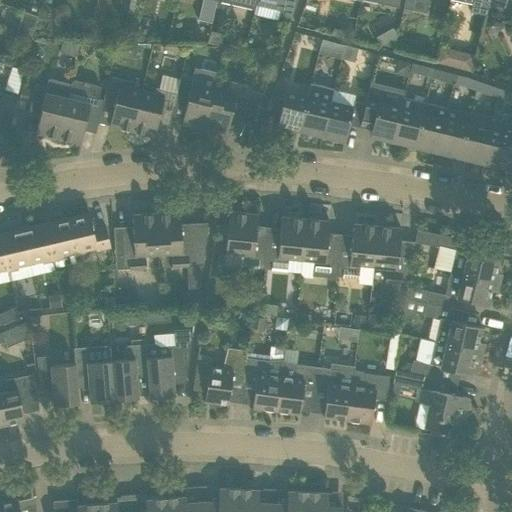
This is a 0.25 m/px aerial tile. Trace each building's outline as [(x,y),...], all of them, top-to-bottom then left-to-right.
[(130,0),(127,13),(134,14),(137,0),(130,0)] [(202,0),(198,20),(211,23),(216,0),(202,0)] [(216,0),(254,10),(255,4),(256,0),(216,0)] [(256,0),(255,4),(280,10),(279,15),(290,18),(296,0),(256,0)] [(404,0),(403,8),(413,10),(414,0),(404,0)] [(457,0),(472,3),(470,12),(485,15),(485,14),(486,14),(489,1),(488,0),(457,0)] [(17,31),(32,37),(39,17),(23,11),(17,31)] [(497,20),(491,19),(486,20),(484,26),(487,31),(492,33),(497,32),(499,26),(497,20)] [(322,39),(318,52),(340,58),(344,45),(322,39)] [(440,49),(435,66),(470,75),(474,58),(440,49)] [(409,71),(419,74),(431,77),(433,68),(411,63),(409,71)] [(195,68),(192,77),(181,74),(176,93),(175,102),(186,105),(181,124),(204,129),(214,88),(218,73),(195,68)] [(431,77),(443,80),(453,83),(455,74),(433,68),(431,77)] [(109,76),(103,100),(102,104),(114,107),(109,126),(131,131),(141,90),(128,87),(130,81),(109,76)] [(466,77),(463,85),(475,89),(478,81),(466,77)] [(73,79),(72,84),(68,98),(68,97),(58,138),(80,144),(85,125),(96,128),(102,104),(103,100),(99,99),(102,86),(73,79)] [(214,88),(204,129),(226,134),(231,115),(253,121),(263,93),(252,90),(253,86),(229,80),(227,91),(214,88)] [(68,98),(72,84),(58,81),(52,84),(49,83),(48,87),(35,83),(28,111),(40,114),(35,133),(58,138),(68,97),(68,98)] [(475,89),(487,94),(497,97),(499,89),(478,81),(475,89)] [(287,85),(277,83),(276,82),(266,109),(280,112),(276,125),(299,131),(308,96),(307,96),(285,91),(287,85)] [(308,96),(299,131),(321,136),(330,101),(331,101),(334,88),(311,83),(307,96),(308,96)] [(365,104),(360,127),(371,130),(370,133),(376,135),(374,137),(392,141),(400,107),(403,97),(402,97),(404,91),(382,86),(380,94),(368,91),(365,104)] [(154,93),(141,90),(131,131),(154,136),(158,118),(170,121),(174,102),(175,102),(176,93),(156,87),(154,93)] [(22,88),(18,102),(26,104),(29,90),(22,88)] [(497,97),(506,100),(511,102),(511,92),(499,89),(497,97)] [(0,131),(8,134),(13,115),(17,98),(0,92),(0,131)] [(400,107),(392,141),(414,147),(425,103),(403,97),(400,107)] [(340,137),(345,138),(348,124),(360,127),(365,104),(353,101),(352,107),(331,101),(330,101),(321,136),(339,140),(340,137)] [(425,103),(414,147),(436,152),(445,117),(447,108),(425,103)] [(445,117),(436,152),(459,157),(467,123),(469,113),(447,108),(445,117)] [(511,133),(511,128),(511,123),(491,119),(489,128),(481,163),(503,168),(511,133)] [(467,123),(459,157),(481,163),(489,128),(467,123)] [(511,128),(511,133),(503,168),(511,170),(511,128)] [(264,269),(268,233),(256,231),(258,214),(229,211),(225,253),(243,255),(242,267),(264,269)] [(180,212),(156,213),(158,255),(171,254),(172,266),(202,265),(207,228),(181,229),(180,212)] [(66,218),(75,255),(85,253),(84,251),(96,248),(96,250),(110,247),(105,226),(92,229),(89,213),(66,218)] [(132,214),(132,226),(113,227),(115,269),(145,268),(145,256),(158,255),(156,213),(132,214)] [(268,233),(264,269),(287,271),(288,259),(302,260),(305,219),(281,216),(280,234),(268,233)] [(66,218),(43,223),(52,261),(63,258),(62,256),(74,253),(66,218)] [(305,219),(302,260),(315,262),(314,274),(336,276),(339,240),(327,238),(329,221),(305,219)] [(52,261),(43,223),(22,228),(30,263),(33,276),(54,271),(54,268),(52,261)] [(339,240),(336,276),(358,278),(359,266),(373,267),(377,226),(353,223),(351,241),(339,240)] [(401,228),(377,226),(373,267),(386,269),(385,281),(408,283),(413,247),(399,245),(401,228)] [(18,269),(17,266),(30,263),(22,228),(0,233),(0,236),(8,271),(18,269)] [(417,230),(414,242),(439,247),(451,250),(451,249),(453,237),(451,237),(417,230)] [(455,250),(450,271),(451,271),(493,281),(498,258),(468,250),(468,253),(455,250)] [(447,285),(459,288),(457,298),(467,301),(487,306),(493,281),(451,271),(450,271),(447,285)] [(428,291),(425,303),(450,308),(453,296),(428,291)] [(59,294),(48,295),(50,308),(61,306),(59,294)] [(114,297),(104,297),(104,307),(114,307),(114,297)] [(313,319),(330,321),(332,302),(315,301),(313,319)] [(261,303),(260,314),(276,316),(277,306),(261,303)] [(434,341),(482,352),(484,343),(478,342),(482,327),(451,320),(447,319),(450,308),(425,303),(423,315),(439,319),(434,341)] [(157,310),(144,311),(145,324),(158,323),(157,310)] [(355,315),(353,327),(364,329),(366,317),(355,315)] [(370,316),(369,329),(379,331),(381,318),(370,316)] [(253,318),(252,331),(263,332),(265,320),(253,318)] [(287,320),(286,330),(291,330),(297,326),(297,321),(287,320)] [(154,344),(146,344),(148,375),(150,397),(174,395),(172,373),(185,372),(186,372),(192,332),(174,333),(175,345),(160,347),(154,344)] [(392,333),(386,368),(394,369),(400,334),(392,333)] [(434,341),(429,364),(436,365),(441,366),(441,368),(451,370),(470,375),(474,360),(480,361),(482,352),(434,341)] [(124,359),(111,360),(114,400),(138,398),(136,376),(148,375),(146,344),(127,346),(123,350),(124,359)] [(73,349),(75,363),(77,381),(88,380),(90,402),(114,400),(111,360),(87,362),(86,348),(73,349)] [(199,355),(194,390),(205,391),(204,401),(228,404),(231,379),(243,381),(246,357),(247,350),(228,348),(222,368),(210,367),(211,358),(199,355)] [(76,381),(77,381),(75,363),(51,365),(50,355),(36,356),(39,384),(52,383),(54,405),(78,403),(76,381)] [(269,360),(246,357),(243,381),(255,382),(251,408),(275,411),(282,360),(282,359),(269,360)] [(318,367),(295,364),(282,360),(275,411),(299,414),(302,389),(315,390),(318,367)] [(410,372),(433,378),(436,365),(412,360),(410,372)] [(318,367),(315,390),(326,392),(323,417),(347,420),(350,385),(353,366),(331,363),(330,368),(318,367)] [(350,385),(347,420),(370,423),(374,398),(386,400),(388,380),(389,376),(368,373),(363,372),(363,370),(355,369),(355,366),(353,366),(350,385)] [(402,385),(416,388),(414,401),(419,402),(429,404),(426,417),(423,429),(446,434),(449,422),(457,424),(461,408),(465,409),(468,398),(448,393),(437,391),(440,379),(433,378),(410,372),(395,369),(392,383),(389,396),(399,398),(402,385)] [(8,390),(0,391),(0,412),(3,425),(24,420),(23,413),(38,410),(33,374),(5,380),(8,390)] [(237,511),(238,489),(218,488),(218,501),(202,501),(202,511),(237,511)] [(258,490),(238,489),(237,511),(271,511),(272,504),(272,503),(258,503),(258,490)] [(306,511),(307,492),(287,491),(287,505),(272,504),(271,511),(306,511)] [(306,511),(341,511),(342,510),(327,509),(327,492),(307,492),(306,511)] [(185,496),(165,498),(166,511),(202,511),(202,501),(201,501),(186,502),(185,496)] [(146,511),(166,511),(165,498),(145,500),(146,511)] [(20,511),(17,499),(0,503),(0,511),(20,511)] [(117,511),(116,502),(96,504),(97,511),(117,511)]
